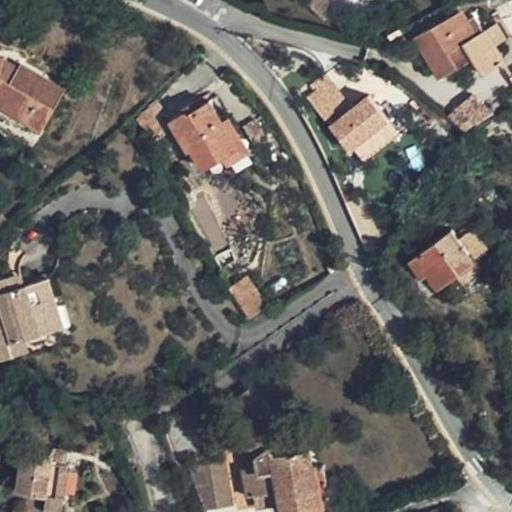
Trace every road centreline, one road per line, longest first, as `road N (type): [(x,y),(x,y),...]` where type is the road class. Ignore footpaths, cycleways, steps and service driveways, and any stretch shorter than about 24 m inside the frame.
road 1 (residential): [(491,482),(358,267),(268,83),(232,43),(150,0)]
road 2 (unknown): [(358,267),(330,301),(167,408),(160,449),(178,509)]
